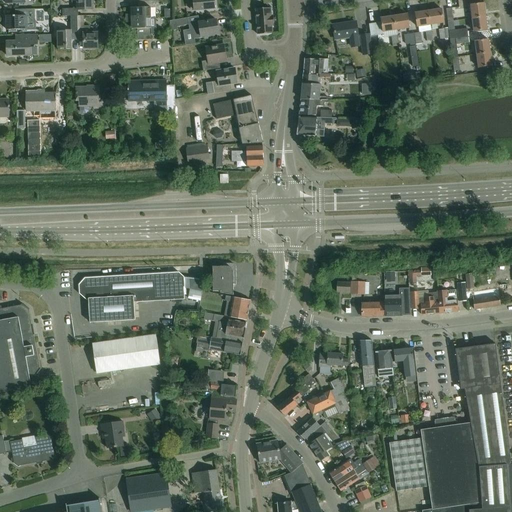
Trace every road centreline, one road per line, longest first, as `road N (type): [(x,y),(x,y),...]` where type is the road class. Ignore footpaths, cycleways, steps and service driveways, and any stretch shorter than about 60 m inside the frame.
road 1 (residential): [(278,315),(385,331),(511,315)]
road 2 (unclassified): [(0,282),(49,293),(80,474)]
road 3 (secondary): [(0,231),(181,221)]
road 4 (residential): [(334,511),(301,450),(249,408)]
road 5 (secondary): [(375,216),(511,212)]
